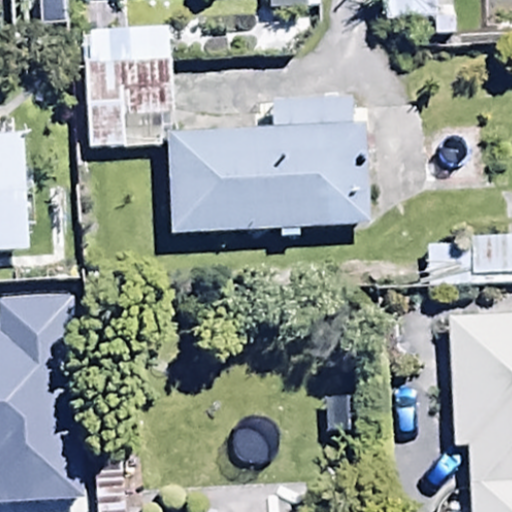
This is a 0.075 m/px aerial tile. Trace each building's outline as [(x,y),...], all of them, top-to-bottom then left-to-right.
[(377,0),(379,30),(430,27),(431,38),(452,37),(444,0),(377,0)] [(169,67),(83,68),(84,158),(163,157),(169,245),(364,232),(359,144),(367,143),(365,116),(352,117),(351,107),(265,112),(267,138),(170,144),(169,67)] [(0,261),(26,260),(23,146),(0,146),(0,261)] [(511,243),(486,244),(487,291),(511,290),(511,243)] [(511,511),(511,323),(441,328),(448,460),(461,459),(463,511),(511,511)]
